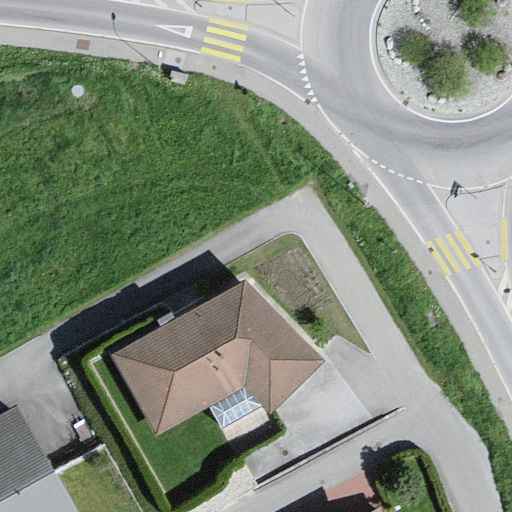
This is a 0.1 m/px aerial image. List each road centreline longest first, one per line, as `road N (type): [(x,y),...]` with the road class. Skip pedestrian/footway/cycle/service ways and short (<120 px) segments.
road 1 (residential): [(474,511),(429,414),(249,511)]
road 2 (tertiary): [(93,0),(226,32),(345,84)]
road 3 (tertiary): [(365,116),(511,327)]
road 4 (tertiary): [(365,116),(394,140),(430,153),(468,154),(511,138)]
